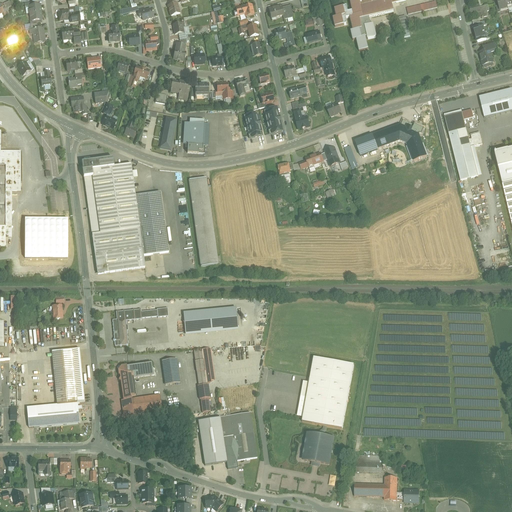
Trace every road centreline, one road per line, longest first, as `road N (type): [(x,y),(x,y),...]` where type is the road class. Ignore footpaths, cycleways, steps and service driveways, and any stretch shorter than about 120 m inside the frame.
road 1 (unclassified): [(71,161),(101,450)]
road 2 (residential): [(101,450),(260,499),(322,508)]
road 3 (secondary): [(81,130),(183,165),(293,144)]
road 4 (secondary): [(293,144),(476,85)]
